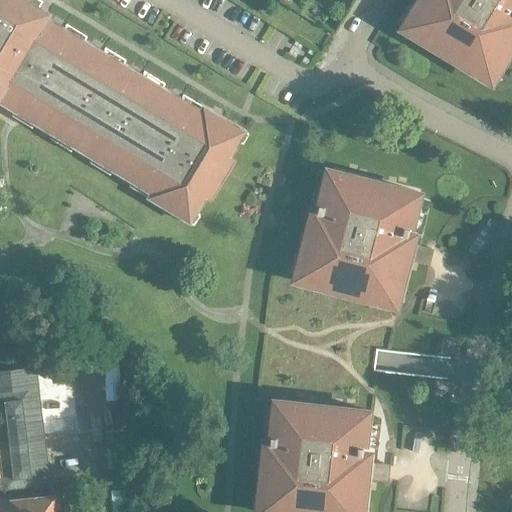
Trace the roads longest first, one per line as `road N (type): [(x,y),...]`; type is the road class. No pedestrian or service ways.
road 1 (unknown): [(457,511),(487,293)]
road 2 (residential): [(346,70),(322,84),(304,82),(166,0)]
road 3 (residential): [(511,161),(346,70)]
